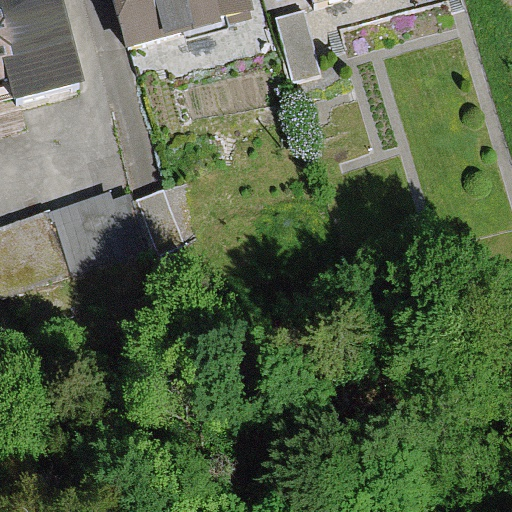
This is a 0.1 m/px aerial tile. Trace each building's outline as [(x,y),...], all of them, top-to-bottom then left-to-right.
[(4,0),(0,1),(0,84),(10,82),(16,105),(82,88),(58,0),(4,0)] [(114,0),(128,51),(226,25),(223,17),(252,9),(249,0),(114,0)] [(303,11),(277,18),(292,81),(319,75),(303,11)] [(109,192),(49,212),(71,278),(148,253),(129,196),(112,201),(109,192)] [(164,192),(139,201),(159,256),(184,247),(164,192)] [(49,212),(0,227),(0,300),(71,278),(49,212)] [(412,353),(274,394),(289,443),(426,402),(412,353)]
